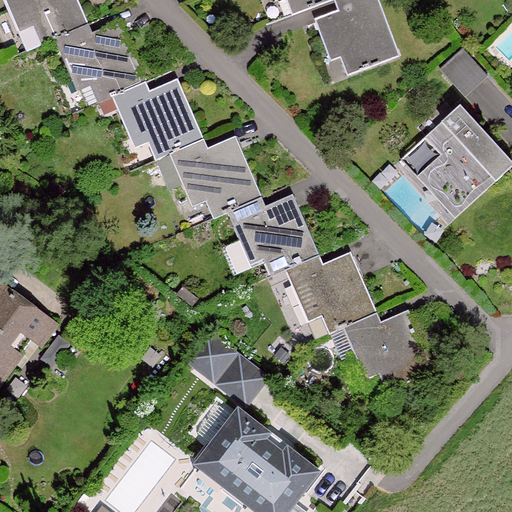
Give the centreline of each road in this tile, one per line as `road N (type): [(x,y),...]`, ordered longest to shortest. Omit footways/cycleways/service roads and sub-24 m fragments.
road 1 (residential): [(157,0),(511,350)]
road 2 (residential): [(511,354),(395,486)]
